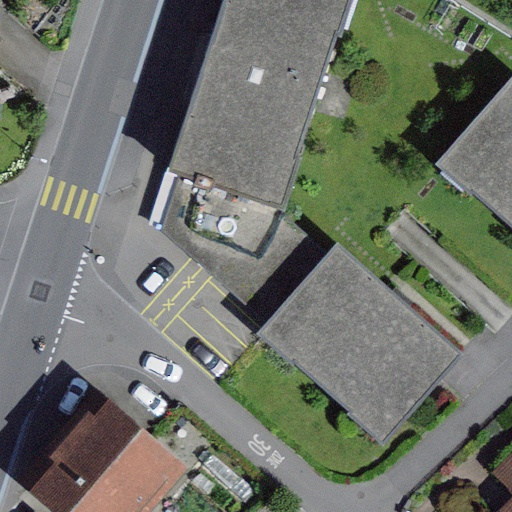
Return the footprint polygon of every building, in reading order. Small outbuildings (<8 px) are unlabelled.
[(328,260),(275,213),(278,205),(279,206),(345,0),(227,0),(173,170),(188,175),(170,229),(274,320),(328,260)] [(511,84),(442,164),(511,224),(511,84)] [(458,355),(338,248),(328,260),(274,320),(264,332),(384,439),(458,355)] [(89,416),(34,480),(70,511),(133,511),(171,469),(109,415),(109,405),(88,406),(89,416)] [(511,456),(498,471),(509,482),(511,481),(511,456)]
